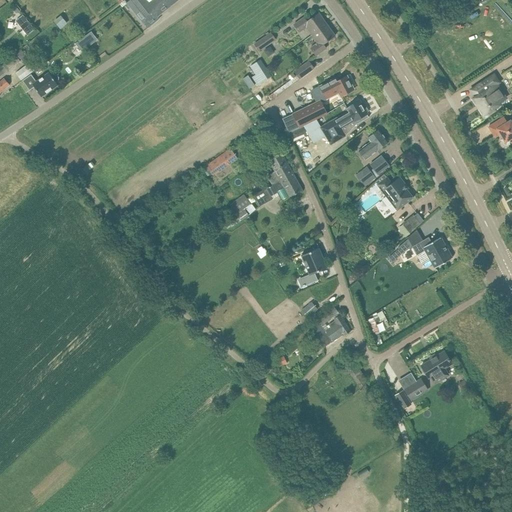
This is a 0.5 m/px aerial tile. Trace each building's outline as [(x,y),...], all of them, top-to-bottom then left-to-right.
[(128,0),(126,2),(147,28),(156,21),(154,19),(177,0),(128,0)] [(28,35),(36,28),(24,13),(16,20),(28,35)] [(314,33),(327,24),(319,13),(307,21),(304,17),(294,25),(299,32),(309,25),(314,33)] [(57,21),(59,27),(68,24),(65,18),(57,21)] [(320,41),(310,48),(316,55),(326,48),(323,44),(335,36),(327,24),(314,33),(320,41)] [(89,33),(77,42),(82,49),(95,40),(89,33)] [(275,39),(271,33),(254,45),(258,50),(275,39)] [(457,58),(451,62),(452,62),(454,61),(456,64),(454,65),(461,75),(471,69),(471,70),(477,66),(476,66),(483,61),(482,61),(481,62),(477,55),(484,50),(483,50),(482,50),(475,39),(476,39),(476,38),(475,39),(454,53),(453,53),(453,54),(454,53),(457,58)] [(80,47),(75,41),(66,48),(70,54),(80,47)] [(28,58),(21,50),(0,66),(0,75),(22,59),(24,62),(28,58)] [(250,66),(255,75),(266,68),(263,63),(261,59),(255,63),(250,66)] [(271,99),(299,78),(314,68),(309,61),(294,71),(297,75),(268,96),(271,99)] [(15,73),(21,80),(35,70),(29,63),(15,73)] [(271,76),(266,68),(255,75),(251,78),(256,86),(271,76)] [(22,80),(19,83),(26,92),(29,90),(34,87),(41,96),(58,85),(56,83),(58,81),(59,77),(56,74),(52,73),(50,74),(49,73),(36,81),(31,74),(22,80)] [(495,84),(499,82),(494,74),(470,90),(475,96),(472,98),(484,116),(486,114),(488,116),(496,110),(495,108),(501,104),(495,95),(500,92),(495,84)] [(320,86),(311,91),(317,101),(320,100),(326,97),(327,99),(339,93),(340,96),(345,94),(354,89),(347,76),(337,81),(334,83),(333,79),(320,86)] [(0,81),(0,92),(10,85),(4,78),(0,81)] [(293,113),(282,118),(288,132),(297,128),(304,125),(320,117),(327,114),(325,109),(320,100),(317,101),(293,113)] [(325,124),(320,127),(325,136),(330,144),(345,135),(342,128),(352,122),(354,126),(360,122),(369,117),(367,114),(367,113),(366,112),(362,105),(360,100),(351,105),(347,108),(345,109),(346,112),(345,112),(347,115),(333,123),(332,120),(325,124)] [(504,117),(488,127),(493,135),(498,132),(500,134),(503,138),(501,140),(501,142),(501,145),(503,146),(506,147),(508,146),(510,144),(510,142),(509,140),(511,138),(511,120),(511,121),(511,120),(507,122),(504,117)] [(297,128),(288,132),(293,142),(295,141),(309,134),(304,125),(297,128)] [(388,142),(378,129),(367,137),(372,144),(361,152),(366,159),(377,150),(388,142)] [(237,159),(230,148),(202,168),(207,176),(211,173),(211,172),(217,168),(220,172),(237,159)] [(293,173),(281,152),(264,162),(269,169),(272,167),(275,171),(267,176),(272,185),(293,173)] [(371,171),(360,179),(366,186),(379,175),(378,174),(380,172),(388,165),(381,156),(370,165),(373,169),(371,171)] [(293,173),(272,185),(247,199),(251,204),(256,201),(259,207),(273,199),(271,196),(277,192),(282,201),(289,197),(302,190),(293,173)] [(413,198),(407,189),(408,188),(400,177),(392,183),(384,174),(376,182),(397,210),(413,198)] [(251,204),(247,199),(246,196),(231,207),(234,212),(228,216),(230,218),(226,221),(227,222),(228,221),(232,227),(249,215),(245,208),(251,204)] [(399,226),(405,235),(425,220),(418,211),(399,226)] [(412,246),(412,247),(421,264),(430,259),(435,268),(452,258),(440,237),(432,242),(429,237),(412,246)] [(399,249),(388,258),(392,262),(403,253),(412,247),(412,246),(408,239),(398,248),(399,249)] [(301,255),(309,275),(305,277),(307,284),(300,287),(300,288),(319,280),(318,279),(317,280),(314,273),(316,272),(316,273),(321,271),(321,270),(327,268),(317,242),(316,243),(318,248),(312,250),(307,252),(301,255)] [(311,303),(302,311),(307,317),(317,309),(311,303)] [(333,305),(285,347),(290,353),(305,341),(303,339),(311,333),(323,348),(343,333),(344,335),(351,331),(340,315),(334,319),(334,321),(329,324),(331,327),(326,331),(321,325),(325,323),(335,315),(336,316),(339,314),(338,312),(333,305)] [(368,319),(374,335),(381,332),(375,317),(368,319)] [(444,352),(421,367),(428,378),(430,377),(434,383),(449,374),(446,368),(452,364),(444,352)] [(354,357),(344,364),(361,388),(366,385),(361,377),(363,376),(359,369),(362,367),(354,357)] [(281,366),(278,359),(272,362),(274,369),(281,366)] [(421,379),(405,389),(411,399),(427,389),(421,379)] [(404,408),(410,404),(402,391),(395,395),(404,408)]
